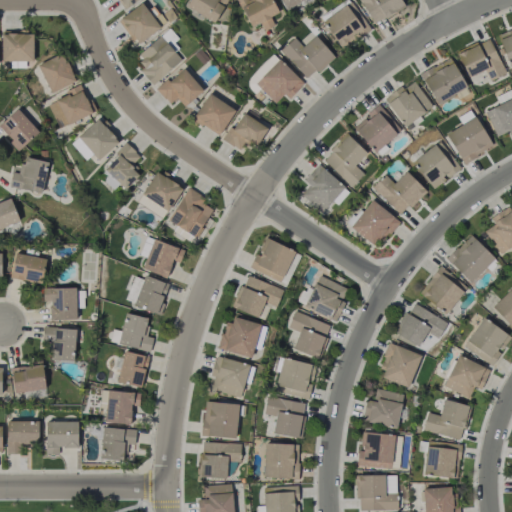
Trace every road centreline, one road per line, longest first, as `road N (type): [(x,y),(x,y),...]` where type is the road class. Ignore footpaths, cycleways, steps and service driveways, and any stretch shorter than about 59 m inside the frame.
road 1 (residential): [(499,0),(443,21),(355,82),(312,119),(254,195),(225,241),(178,371),(168,511)]
road 2 (residential): [(75,0),(108,70),(173,142),(388,286)]
road 3 (residential): [(511,172),(419,246),(388,286),(343,383),(331,511)]
road 4 (residential): [(0,489),(167,490)]
road 5 (residential): [(511,390),(488,459),(490,511)]
